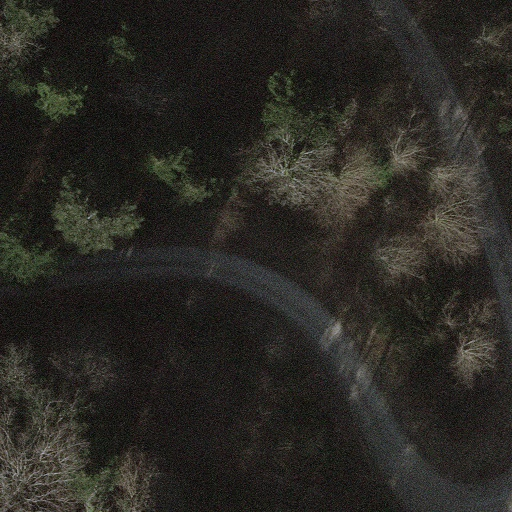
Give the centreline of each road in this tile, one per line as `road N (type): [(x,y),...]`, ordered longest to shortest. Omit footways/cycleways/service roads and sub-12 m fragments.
road 1 (track): [(437,511),(413,486),(349,367),(293,305),(236,273),(152,274),(0,298)]
road 2 (track): [(370,0),(422,60),(511,321)]
